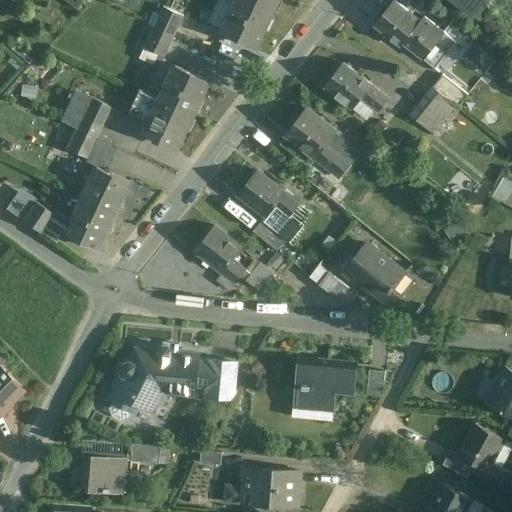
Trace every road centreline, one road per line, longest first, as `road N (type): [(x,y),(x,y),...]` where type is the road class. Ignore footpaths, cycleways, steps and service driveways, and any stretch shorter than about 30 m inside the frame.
road 1 (residential): [(109,292),(511,336)]
road 2 (residential): [(341,0),(109,292)]
road 3 (residential): [(109,292),(0,496)]
road 4 (unclassified): [(0,218),(109,292)]
